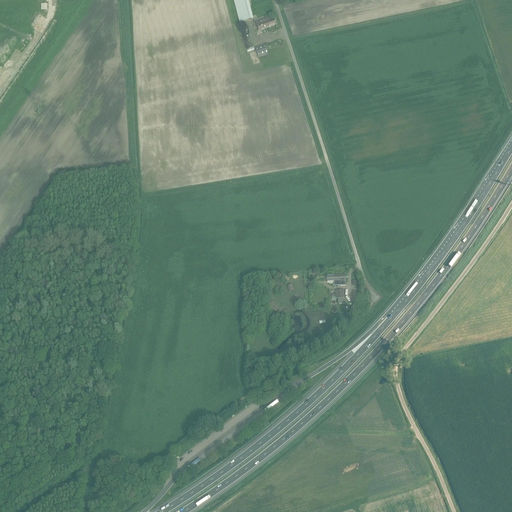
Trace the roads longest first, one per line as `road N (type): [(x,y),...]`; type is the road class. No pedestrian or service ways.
road 1 (unclassified): [(275,0),(374,303),(331,345),(243,397)]
road 2 (motorway): [(182,511),(316,411),(386,340),(511,169)]
road 3 (motorway): [(392,317),(311,400),(160,511)]
road 4 (unclassified): [(396,379),(405,348),(511,203)]
road 5 (motorway): [(511,145),(392,317)]
road 6 (tertiary): [(237,511),(396,379)]
road 7 (unclassified): [(454,511),(396,379)]
road 8 (unclassified): [(435,341),(511,233)]
